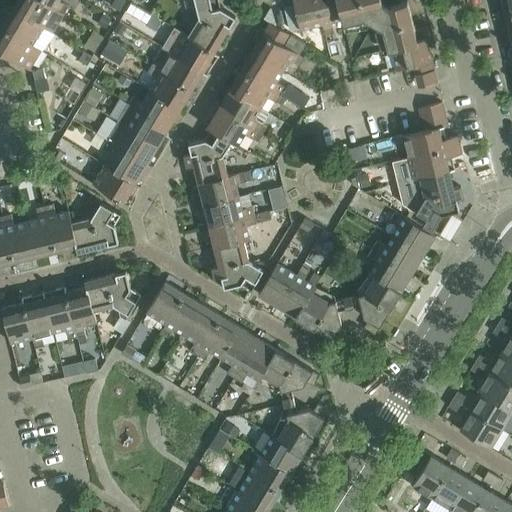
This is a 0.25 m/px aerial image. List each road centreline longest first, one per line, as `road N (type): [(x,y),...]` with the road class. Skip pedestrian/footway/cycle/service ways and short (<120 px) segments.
road 1 (tertiary): [(334,511),(511,224)]
road 2 (residential): [(31,511),(79,483),(62,385),(5,396)]
road 3 (unclassified): [(311,121),(479,83)]
road 4 (residential): [(511,200),(479,83)]
